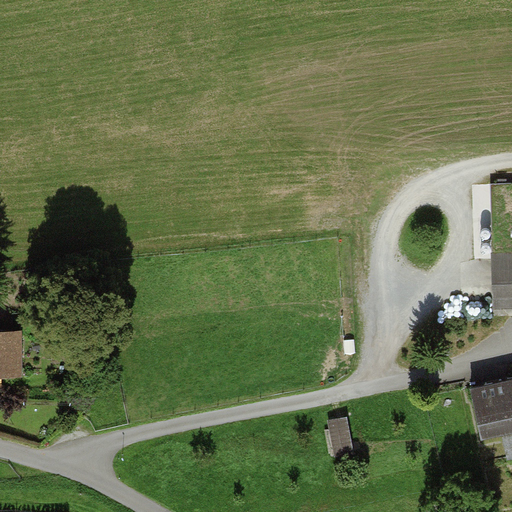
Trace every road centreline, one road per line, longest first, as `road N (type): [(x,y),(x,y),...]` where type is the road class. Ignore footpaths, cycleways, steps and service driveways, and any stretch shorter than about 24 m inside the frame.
road 1 (track): [(344,396),(370,367),(379,339),(391,223),(427,190),(511,164)]
road 2 (unclassified): [(0,448),(88,471),(154,511)]
